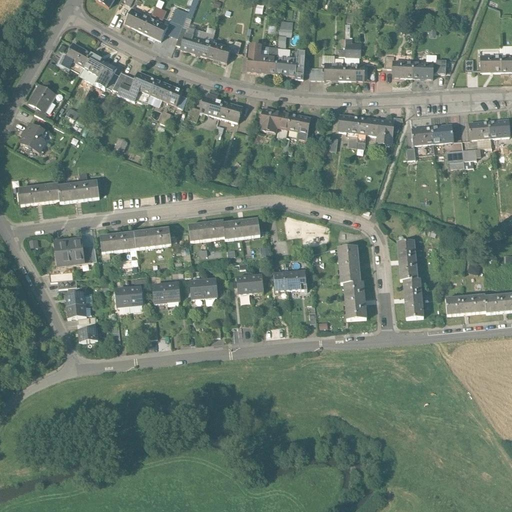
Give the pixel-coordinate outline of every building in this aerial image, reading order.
[(97,0),(95,4),(109,12),(115,0),(97,0)] [(198,0),(193,0),(186,18),(192,20),(199,0),(198,0)] [(166,12),(161,10),(164,4),(158,2),(151,18),(162,23),(166,12)] [(150,22),(133,13),(126,28),(143,36),(150,22)] [(177,31),(165,26),(164,29),(168,31),(165,37),(178,42),(182,31),(186,22),(181,20),(177,31)] [(164,29),(150,22),(143,36),(161,46),(165,37),(168,31),(164,29)] [(279,47),(285,47),(285,38),(291,38),(292,23),(279,23),(279,47)] [(178,42),(175,48),(181,50),(186,32),(182,31),(178,42)] [(212,45),(193,40),(195,35),(194,35),(186,32),(181,50),(180,53),(208,61),(212,45)] [(214,38),(195,33),(194,35),(195,35),(193,40),(212,45),(214,38)] [(231,51),(212,45),(208,61),(227,67),(231,51)] [(91,58),(73,48),(66,61),(65,62),(73,67),(83,72),(91,58)] [(277,52),(258,51),(258,49),(250,48),(247,75),(275,77),(277,61),(277,52)] [(305,55),(297,54),(296,63),(297,63),(296,75),(303,75),(305,55)] [(117,72),(91,58),(83,72),(100,82),(99,84),(108,88),(114,78),(117,72)] [(511,59),(500,60),(500,76),(511,75),(511,59)] [(73,67),(65,62),(66,61),(64,60),(60,69),(69,74),(73,67)] [(500,60),(480,61),(480,76),(500,76),(500,60)] [(296,63),(277,61),(275,77),(287,78),(295,79),(296,75),(297,63),(296,63)] [(445,64),(432,63),(432,67),(433,67),(432,76),(444,77),(445,64)] [(412,66),(392,65),(391,80),(412,81),(412,66)] [(432,67),(412,66),(412,81),(432,82),(432,76),(433,67),(432,67)] [(344,68),(324,68),(324,83),(344,84),(344,68)] [(364,69),(344,68),(344,84),(364,84),(364,69)] [(377,70),(367,70),(366,84),(377,85),(377,70)] [(156,84),(138,76),(135,82),(135,83),(131,90),(132,91),(131,93),(121,89),(118,96),(117,98),(134,105),(135,103),(146,108),(150,99),(156,84)] [(135,82),(121,77),(119,80),(112,94),(118,96),(121,89),(131,93),(132,91),(131,90),(135,83),(135,82)] [(119,80),(114,78),(107,92),(112,95),(112,94),(119,80)] [(183,96),(156,84),(150,99),(176,111),(181,99),(183,96)] [(55,98),(39,89),(29,107),(37,112),(44,116),(55,98)] [(187,102),(181,99),(176,111),(183,113),(187,102)] [(223,106),(203,100),(199,116),(218,121),(223,106)] [(243,111),(223,106),(218,121),(238,126),(243,111)] [(44,116),(37,112),(34,118),(46,124),(49,119),(44,116)] [(164,114),(161,123),(167,125),(170,116),(164,114)] [(291,118),(271,114),(268,130),(260,128),(259,134),(276,137),(277,131),(288,133),(291,118)] [(360,120),(340,117),(338,134),(358,136),(360,120)] [(311,121),(291,118),(288,133),(298,135),(297,142),(306,144),(311,121)] [(393,123),(360,120),(358,136),(376,138),(375,145),(383,146),(385,148),(388,149),(390,146),(393,123)] [(508,124),(489,125),(490,143),(510,141),(508,124)] [(489,125),(469,127),(470,145),(490,143),(489,125)] [(47,137),(30,128),(26,135),(24,134),(22,139),(24,141),(20,147),(39,157),(44,147),(43,144),(47,137)] [(452,129),(432,131),(433,147),(453,145),(452,129)] [(432,131),(412,132),(413,149),(433,147),(432,131)] [(363,150),(364,143),(359,143),(359,137),(348,137),(348,149),(363,150)] [(118,141),(114,150),(122,154),(126,144),(118,141)] [(414,150),(406,150),(406,162),(413,162),(414,150)] [(462,152),(446,153),(446,164),(462,163),(462,152)] [(476,152),(463,152),(463,162),(475,163),(476,152)] [(96,186),(58,191),(57,188),(19,193),(21,209),(60,204),(60,207),(98,202),(96,186)] [(256,222),(221,226),(221,224),(188,229),(190,246),(224,241),(224,243),(258,239),(256,222)] [(167,232),(99,241),(101,258),(169,249),(167,232)] [(81,242),(53,246),(57,271),(85,268),(82,250),(81,242)] [(417,283),(413,244),(396,245),(400,284),(402,284),(406,323),(423,321),(419,282),(417,283)] [(94,248),(82,250),(85,268),(97,266),(94,248)] [(355,250),(336,252),(340,288),(343,288),(346,324),(366,322),(362,286),(359,286),(355,250)] [(268,259),(268,251),(260,251),(260,259),(268,259)] [(470,266),(467,274),(476,277),(479,270),(470,266)] [(72,274),(50,277),(50,285),(58,285),(58,284),(73,283),(72,274)] [(299,276),(286,277),(288,296),(301,295),(299,276)] [(286,277),(274,278),(275,297),(288,296),(286,277)] [(262,279),(249,281),(251,299),(263,298),(262,279)] [(249,281),(236,282),(238,301),(251,299),(249,281)] [(73,283),(58,284),(58,285),(59,292),(68,291),(77,290),(76,282),(73,283)] [(215,284),(203,285),(204,304),(217,303),(215,284)] [(203,285),(190,286),(192,305),(204,304),(203,285)] [(178,287),(165,288),(167,307),(180,306),(178,287)] [(165,288),(153,289),(154,308),(167,307),(165,288)] [(141,291),(128,292),(130,310),(142,309),(141,291)] [(128,292),(115,293),(117,312),(130,310),(128,292)] [(68,297),(65,297),(66,310),(85,308),(84,296),(68,297)] [(484,298),(445,302),(447,319),(486,315),(486,317),(511,314),(511,297),(484,300),(484,298)] [(85,308),(66,310),(68,323),(78,322),(87,321),(85,308)] [(219,331),(207,332),(208,344),(220,343),(219,331)] [(97,332),(78,334),(79,347),(98,345),(97,332)]
